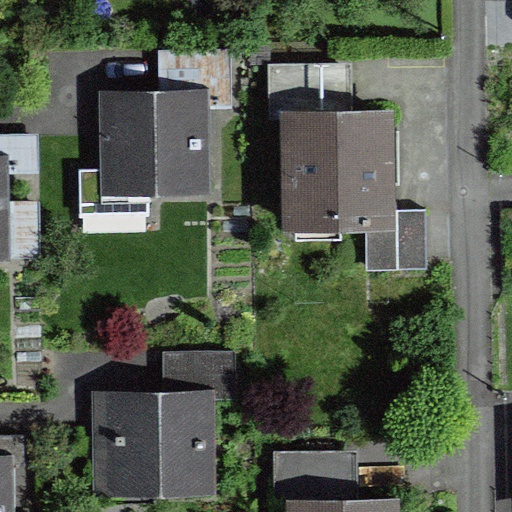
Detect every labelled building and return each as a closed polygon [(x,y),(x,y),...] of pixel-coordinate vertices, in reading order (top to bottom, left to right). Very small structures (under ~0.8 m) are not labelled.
[(204,88),(102,93),(107,197),(208,193),(204,88)] [(288,226),(365,224),(410,223),(407,108),(285,111),(288,226)] [(8,153),(0,153),(0,264),(13,264),(8,153)] [(428,223),(410,223),(365,224),(366,267),(429,265),(428,223)] [(230,354),(166,356),(167,383),(86,386),(89,496),(217,492),(214,395),(232,395),(230,354)] [(12,511),(10,456),(0,456),(0,511),(12,511)] [(408,511),(408,500),(301,505),(301,511),(408,511)]
